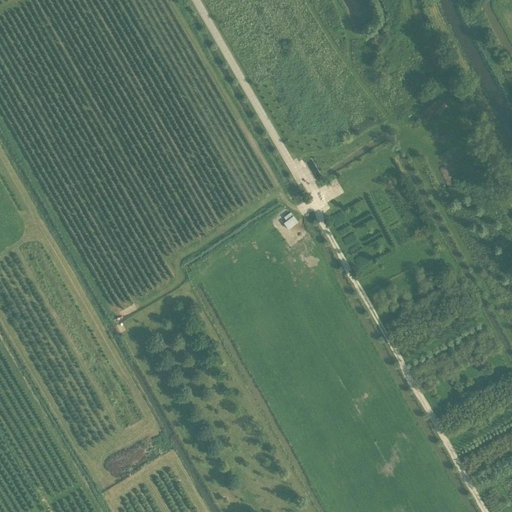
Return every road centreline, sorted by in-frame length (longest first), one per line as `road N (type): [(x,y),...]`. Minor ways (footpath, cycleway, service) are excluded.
road 1 (track): [(317,210),(485,511)]
road 2 (track): [(317,210),(195,0)]
road 3 (track): [(99,480),(0,310)]
